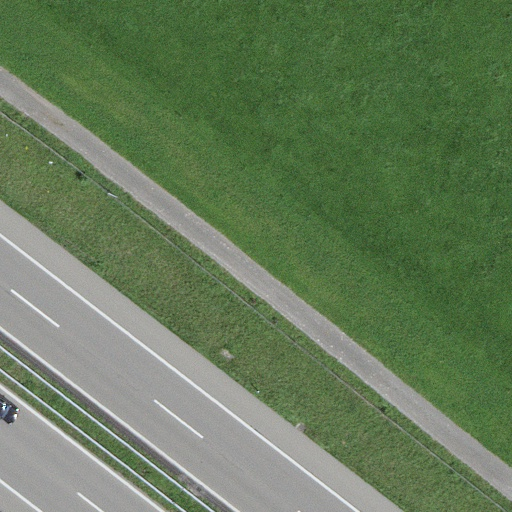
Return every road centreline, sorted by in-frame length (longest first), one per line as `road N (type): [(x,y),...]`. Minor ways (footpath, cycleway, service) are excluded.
road 1 (track): [(511,487),(0,79)]
road 2 (motorway): [(300,511),(0,279)]
road 3 (motorway): [(0,436),(97,511)]
